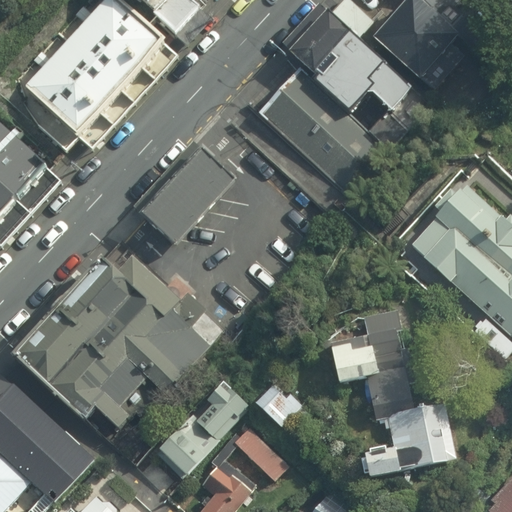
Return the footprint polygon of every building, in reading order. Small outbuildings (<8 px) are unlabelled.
[(116,0),(113,0),(26,93),(79,142),(168,48),(116,0)] [(137,0),(157,18),(173,0),(137,0)] [(189,0),(173,0),(157,18),(178,39),(203,12),(189,0)] [(349,0),(346,0),(331,17),(359,42),(376,24),(349,0)] [(416,0),(406,0),(367,45),(423,93),(429,87),(437,93),(467,59),(459,51),(467,44),(416,0)] [(416,0),(467,44),(479,29),(458,10),(466,0),(416,0)] [(318,84),(316,87),(352,120),(369,101),(375,100),(394,117),(415,95),(359,42),(331,17),(291,60),(318,84)] [(300,74),(261,118),(352,199),(392,155),(352,120),(316,87),(300,74)] [(0,124),(0,224),(51,170),(1,124),(0,124)] [(219,164),(205,151),(204,153),(144,218),(141,221),(178,254),(240,186),(218,166),(219,164)] [(425,259),(424,260),(451,285),(452,284),(511,338),(511,336),(511,219),(511,218),(506,223),(468,188),(463,193),(461,191),(456,196),(451,192),(435,209),(441,214),(436,219),(437,220),(413,247),(425,259)] [(104,260),(14,358),(86,424),(98,410),(122,432),(132,420),(123,411),(151,382),(167,397),(228,331),(189,295),(182,303),(181,302),(181,300),(182,297),(181,294),(180,292),(177,290),(173,289),(170,289),(168,290),(135,261),(120,276),(104,260)] [(370,476),(371,480),(458,461),(446,406),(426,410),(426,407),(418,408),(419,411),(416,412),(411,386),(418,384),(410,349),(403,350),(399,333),(404,331),(399,311),(365,319),(369,337),(364,338),(363,335),(347,339),(348,342),(332,345),(341,385),(368,380),(377,423),(386,421),(387,431),(392,430),(395,450),(388,451),(388,447),(371,451),(372,455),(366,456),(367,460),(362,461),(366,477),(370,476)] [(511,353),(511,344),(486,321),(475,333),(505,361),(511,353)] [(217,395),(226,403),(208,422),(225,437),(250,410),(225,387),(217,395)] [(288,400),(274,388),(257,406),(283,430),(304,407),(292,396),(288,400)] [(16,390),(0,407),(0,454),(33,485),(57,507),(97,464),(80,448),(82,446),(68,432),(65,435),(16,390)] [(161,452),(188,477),(222,442),(195,416),(161,452)] [(207,508),(203,511),(239,511),(259,488),(227,463),(239,448),(276,483),(292,468),(251,429),(242,439),(238,435),(213,465),(218,469),(203,489),(215,497),(212,501),(208,498),(203,505),(207,508)] [(0,511),(8,511),(33,485),(0,454),(0,511)] [(511,511),(511,478),(491,502),(495,505),(489,511),(511,511)] [(118,511),(119,511),(111,504),(104,504),(103,505),(98,499),(85,511),(75,511),(73,510),(70,511),(118,511)] [(346,511),(342,509),(339,511),(336,509),(338,506),(329,500),(327,502),(324,501),(315,511),(346,511)]
